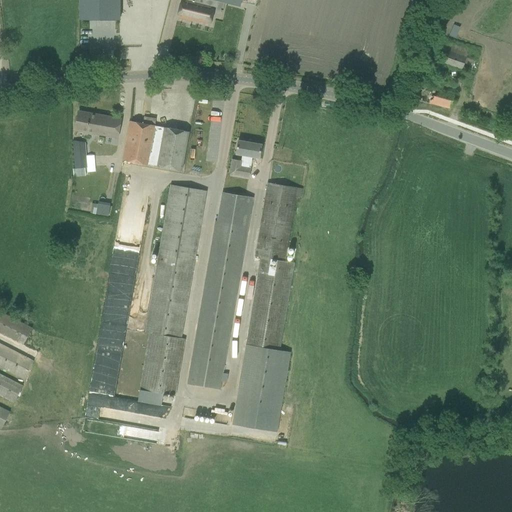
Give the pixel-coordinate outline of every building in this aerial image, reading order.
[(79,0),(79,20),(119,20),(119,0),(79,0)] [(181,0),(177,18),(192,21),(193,20),(210,24),(214,8),(212,8),(214,0),(212,0),(194,0),(194,4),(181,0)] [(468,49),(449,45),(446,53),(467,58),(468,49)] [(467,58),(446,53),(440,63),(471,74),(475,61),(467,58)] [(411,99),(449,109),(453,91),(428,85),(433,68),(419,64),(411,99)] [(99,125),(95,124),(97,115),(78,112),(75,130),(97,134),(99,125)] [(97,115),(95,124),(99,125),(97,134),(118,138),(121,119),(97,115)] [(130,121),(128,131),(122,159),(156,167),(181,171),(189,132),(164,127),(164,128),(155,126),(130,121)] [(259,158),(262,144),(237,140),(235,155),(244,156),(243,163),(240,163),(241,159),(232,158),(230,174),(249,177),(253,157),(259,158)] [(75,169),(86,168),(85,143),(73,141),(75,169)] [(279,350),(293,263),(285,262),(296,199),(297,190),(268,184),(256,257),(259,257),(245,345),(232,424),(277,432),(282,404),(290,352),(279,350)] [(148,334),(139,389),(174,395),(184,339),(181,338),(207,191),(169,185),(143,334),(148,334)] [(219,390),(254,197),(221,191),(216,221),(214,220),(186,384),(219,390)] [(96,213),(107,215),(109,209),(97,206),(96,213)] [(0,333),(24,345),(33,329),(0,312),(0,333)] [(0,343),(0,366),(24,379),(33,361),(0,343)] [(0,395),(14,402),(22,386),(0,374),(0,395)] [(0,428),(1,429),(10,412),(0,407),(0,428)]
